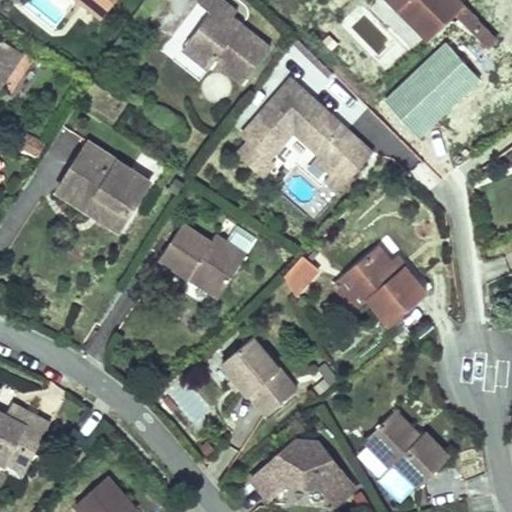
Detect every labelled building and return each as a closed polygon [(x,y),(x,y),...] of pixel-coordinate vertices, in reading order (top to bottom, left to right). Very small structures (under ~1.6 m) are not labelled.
[(81,0),(103,17),(115,0),(81,0)] [(244,81),(271,46),(241,24),(237,30),(227,23),(232,17),(237,11),(223,0),(198,0),(198,1),(211,12),(183,47),(209,68),(216,59),(244,81)] [(495,38),(461,5),(463,3),(459,0),(390,0),(429,38),(431,36),(465,69),(495,38)] [(237,30),(241,24),(232,17),(227,23),(237,30)] [(0,87),(23,53),(0,37),(0,87)] [(333,73),(296,38),(292,44),(328,78),(333,73)] [(360,140),(314,99),(310,103),(303,97),(307,93),(291,78),(241,134),(249,140),(238,152),(263,175),(275,161),(270,157),(294,130),(319,153),(315,157),(332,172),(360,140)] [(314,99),(307,93),(303,97),(310,103),(314,99)] [(28,132),(23,148),(40,153),(45,138),(28,132)] [(339,190),(373,151),(360,140),(332,172),(326,179),(339,190)] [(150,181),(88,143),(58,191),(88,211),(99,195),(129,214),(150,181)] [(119,230),(129,214),(99,195),(88,211),(119,230)] [(223,289),(245,253),(214,234),(210,240),(182,223),(159,259),(188,277),(192,270),(223,289)] [(426,290),(405,265),(400,270),(392,261),(379,245),(347,272),(367,296),(388,322),(426,290)] [(296,293),(317,268),(303,256),(286,276),(296,293)] [(405,265),(397,256),(392,261),(400,270),(405,265)] [(223,289),(192,270),(188,277),(218,296),(223,289)] [(367,296),(347,272),(334,282),(354,307),(367,296)] [(296,388),(252,336),(222,361),(234,375),(242,385),(266,413),(296,388)] [(183,375),(166,392),(197,423),(214,407),(183,375)] [(242,385),(234,375),(229,379),(237,389),(242,385)] [(25,423),(31,412),(11,402),(6,413),(25,423)] [(450,454),(425,430),(421,435),(419,437),(412,429),(413,428),(395,409),(365,440),(392,466),(396,461),(419,484),(420,485),(423,482),(450,454)] [(34,453),(49,421),(31,412),(25,423),(6,413),(0,410),(0,460),(7,463),(16,444),(34,453)] [(421,435),(413,428),(412,429),(419,437),(421,435)] [(324,449),(318,442),(295,441),(288,446),(324,449)] [(24,472),(34,453),(16,444),(7,463),(24,472)] [(354,486),(324,449),(288,446),(252,477),(268,497),(285,482),(320,485),(335,502),(354,486)] [(130,511),(124,504),(128,500),(107,475),(74,504),(81,511),(130,511)] [(430,503),(423,482),(420,485),(419,484),(421,503),(430,503)] [(130,511),(135,508),(128,500),(124,504),(130,511)]
